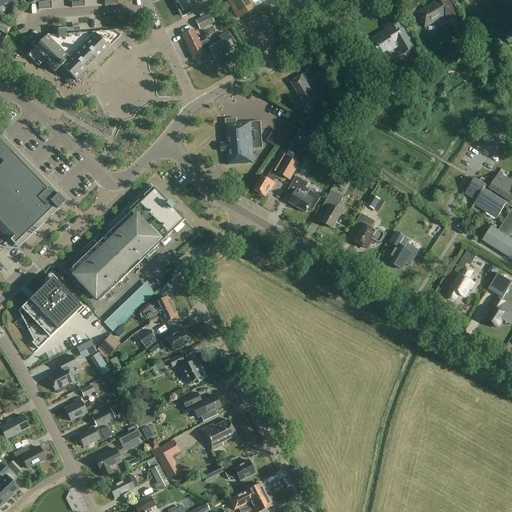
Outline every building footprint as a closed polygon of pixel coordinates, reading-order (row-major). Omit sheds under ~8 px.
[(0,0),(0,12),(2,13),(11,7),(7,1),(6,0),(0,0)] [(176,4),(177,5),(175,6),(180,18),(191,13),(189,8),(193,6),(190,0),(174,0),(174,1),(174,2),(175,3),(175,4),(176,4)] [(227,0),(238,19),(251,11),(244,0),(227,0)] [(456,15),(446,0),(431,0),(435,5),(430,8),(429,6),(417,14),(425,28),(444,17),(446,21),(456,15)] [(197,10),(200,17),(213,10),(210,4),(197,10)] [(195,21),(199,30),(214,23),(209,14),(195,21)] [(403,53),(415,46),(399,19),(386,27),(389,31),(372,41),(376,46),(375,46),(376,48),(374,49),(380,58),(398,46),(403,53)] [(480,26),(478,19),(470,22),(472,29),(480,26)] [(0,31),(6,35),(10,28),(0,22),(0,31)] [(79,35),(78,27),(71,28),(71,30),(57,31),(57,37),(46,37),(27,56),(32,62),(34,60),(40,66),(41,64),(47,70),(48,68),(54,73),(56,71),(64,79),(68,75),(76,83),(77,82),(78,81),(85,74),(86,73),(88,72),(87,72),(86,71),(120,37),(116,32),(117,32),(79,35)] [(183,35),(190,51),(194,61),(204,56),(204,55),(203,55),(199,44),(193,30),(183,35)] [(466,30),(459,34),(464,42),(471,38),(466,30)] [(207,40),(199,44),(203,55),(204,55),(210,52),(214,60),(229,52),(228,50),(234,47),(226,33),(219,37),(222,41),(211,47),(207,40)] [(318,71),(324,82),(330,79),(325,68),(318,71)] [(107,82),(112,73),(107,71),(102,79),(107,82)] [(416,79),(423,91),(437,83),(430,71),(416,79)] [(291,101),(296,110),(315,98),(306,83),(308,81),(304,74),(291,82),(299,96),(291,101)] [(227,151),(229,165),(254,163),(253,149),(263,149),(260,122),(237,123),(237,118),(225,119),(227,144),(221,144),(221,151),(227,151)] [(282,136),(274,131),(267,141),(275,147),(282,136)] [(0,229),(15,245),(17,248),(61,205),(65,202),(12,148),(13,148),(1,136),(0,134),(0,229)] [(296,162),(291,159),(280,153),(277,158),(279,159),(267,180),(262,177),(254,191),(265,198),(269,191),(271,192),(275,185),(273,183),(279,174),(290,180),(300,164),(296,162)] [(307,154),(299,167),(307,172),(310,167),(311,168),(314,163),(309,160),(312,156),(307,154)] [(346,171),(341,178),(349,183),(353,176),(346,171)] [(501,194),(509,181),(498,174),(491,184),(489,187),(501,194)] [(313,211),(321,198),(305,189),(308,184),(296,176),(288,190),(294,194),(289,203),(306,213),(308,209),(313,211)] [(489,187),(491,184),(481,178),(478,182),(485,186),(483,189),(495,197),(506,204),(511,207),(511,210),(499,231),(494,228),(494,229),(491,228),(483,241),(511,259),(511,258),(511,240),(508,238),(511,232),(511,201),(501,194),(489,187)] [(485,186),(478,182),(474,179),(465,194),(476,201),(483,189),(485,186)] [(511,182),(509,181),(501,194),(511,201),(511,182)] [(485,212),(495,197),(483,189),(476,201),(474,205),(485,212)] [(98,303),(102,299),(111,290),(116,285),(125,277),(130,272),(139,264),(145,258),(153,250),(159,245),(167,237),(173,231),(181,223),(184,221),(154,190),(79,262),(74,267),(69,272),(98,303)] [(321,222),(333,229),(342,213),(337,209),(344,198),(332,191),(323,206),(329,210),(321,222)] [(372,196),(367,206),(374,210),(380,200),(372,196)] [(495,197),(485,212),(497,219),(506,204),(495,197)] [(367,250),(370,244),(372,244),(373,244),(374,244),(375,243),(376,242),(380,244),(385,234),(379,230),(377,233),(371,229),(375,223),(362,215),(356,225),(362,228),(354,242),(367,250)] [(388,262),(402,270),(412,254),(405,250),(407,245),(399,240),(401,236),(396,233),(390,243),(397,247),(388,262)] [(464,298),(469,289),(471,291),(475,283),(469,279),(473,272),(466,268),(466,266),(468,263),(471,265),(476,256),(468,250),(454,271),(460,275),(449,294),(449,297),(449,298),(451,300),(455,300),(457,298),(458,295),(464,298)] [(495,277),(499,270),(492,266),(488,273),(495,277)] [(511,282),(498,274),(488,290),(503,299),(511,283),(511,282)] [(29,300),(17,311),(23,322),(27,326),(26,328),(34,343),(35,342),(40,347),(81,308),(55,280),(50,285),(47,282),(33,296),(35,298),(31,302),(29,300)] [(144,286),(104,324),(113,333),(153,295),(144,286)] [(148,303),(138,313),(140,317),(142,321),(146,320),(172,307),(167,298),(153,305),(152,304),(149,305),(148,303)] [(498,329),(503,321),(501,320),(504,315),(501,312),(506,304),(496,298),(491,306),(494,308),(486,322),(491,325),(491,326),(496,329),(496,328),(498,329)] [(172,307),(146,320),(149,326),(160,320),(162,325),(177,317),(172,307)] [(181,332),(178,326),(170,332),(172,336),(167,339),(167,340),(160,343),(163,349),(170,346),(172,351),(181,347),(180,346),(189,342),(184,331),(181,332)] [(138,338),(145,348),(157,341),(150,330),(138,338)] [(108,337),(98,347),(99,348),(107,356),(117,346),(108,337)] [(152,354),(159,347),(155,342),(147,349),(152,354)] [(90,358),(96,367),(103,362),(98,353),(90,358)] [(182,379),(186,377),(189,383),(197,379),(198,382),(206,378),(202,370),(199,371),(194,361),(185,365),(180,355),(168,361),(171,367),(175,365),(182,379)] [(56,391),(58,394),(65,390),(63,387),(74,382),(68,371),(77,366),(72,356),(58,363),(62,371),(48,378),(55,391),(56,391)] [(166,372),(161,362),(155,365),(160,375),(166,372)] [(159,375),(155,366),(151,368),(156,377),(159,375)] [(124,390),(131,386),(129,380),(121,384),(124,390)] [(80,391),(83,397),(94,392),(91,385),(80,391)] [(191,406),(196,418),(201,416),(203,421),(202,422),(218,415),(217,414),(216,415),(213,410),(220,407),(219,405),(220,403),(218,400),(217,399),(215,395),(205,399),(205,398),(200,400),(197,393),(181,400),(185,409),(191,406)] [(65,410),(71,422),(87,414),(80,399),(75,401),(76,404),(65,410)] [(110,409),(91,419),(96,427),(114,417),(110,409)] [(138,421),(140,426),(154,420),(152,414),(138,421)] [(29,429),(23,417),(12,422),(11,419),(5,422),(6,424),(0,426),(0,428),(2,432),(6,440),(29,429)] [(236,436),(228,420),(214,427),(213,424),(201,430),(211,451),(223,445),(222,443),(236,436)] [(148,426),(141,429),(146,440),(153,436),(148,426)] [(78,435),(84,447),(88,445),(88,446),(89,446),(90,446),(92,445),(92,444),(92,443),(99,440),(100,442),(105,439),(112,436),(107,427),(101,430),(96,433),(93,428),(78,435)] [(126,444),(129,450),(140,445),(137,440),(137,439),(126,444)] [(148,442),(152,450),(158,447),(154,439),(148,442)] [(153,452),(164,470),(168,478),(179,472),(170,457),(179,452),(173,441),(153,452)] [(11,446),(3,450),(6,455),(14,451),(11,446)] [(23,462),(27,469),(38,463),(40,464),(43,462),(44,460),(45,460),(39,447),(27,454),(24,448),(13,454),(18,464),(23,462)] [(116,466),(121,463),(114,450),(94,460),(103,477),(112,473),(109,467),(115,464),(116,466)] [(223,471),(228,479),(237,475),(240,481),(254,474),(253,472),(254,470),(253,467),(251,466),(248,461),(234,468),(233,466),(223,471)] [(0,476),(2,479),(0,480),(0,490),(8,499),(18,489),(13,484),(18,479),(6,466),(0,472),(0,476)] [(151,470),(157,483),(155,484),(158,490),(168,485),(158,466),(151,470)] [(218,467),(202,475),(205,481),(222,473),(218,467)] [(132,484),(136,482),(133,475),(109,488),(115,499),(135,489),(132,484)] [(251,502),(266,495),(263,490),(264,488),(262,485),(261,485),(260,483),(245,491),(233,498),(238,508),(250,501),(251,502)] [(0,507),(8,499),(0,490),(0,507)] [(250,501),(238,508),(239,509),(240,511),(246,511),(254,508),(255,511),(259,511),(271,506),(270,504),(271,503),(269,500),(268,499),(266,495),(251,502),(250,501)] [(142,511),(155,506),(150,498),(134,506),(137,511),(136,511),(142,511)] [(206,503),(198,507),(200,511),(206,511),(209,511),(206,503)]
